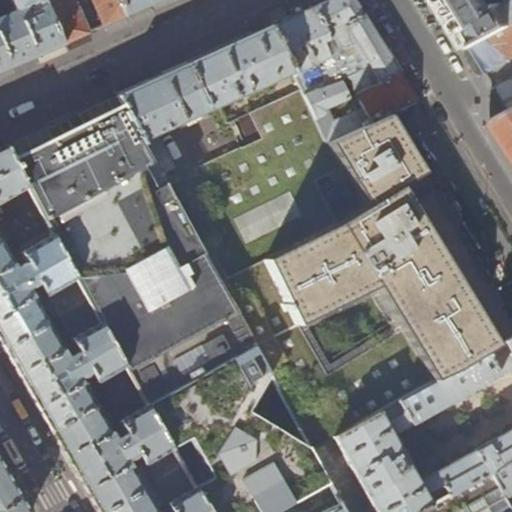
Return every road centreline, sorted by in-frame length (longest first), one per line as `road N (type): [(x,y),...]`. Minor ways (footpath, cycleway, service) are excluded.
road 1 (tertiary): [(245,0),(0,109)]
road 2 (residential): [(511,200),(394,0)]
road 3 (residential): [(0,403),(62,511)]
